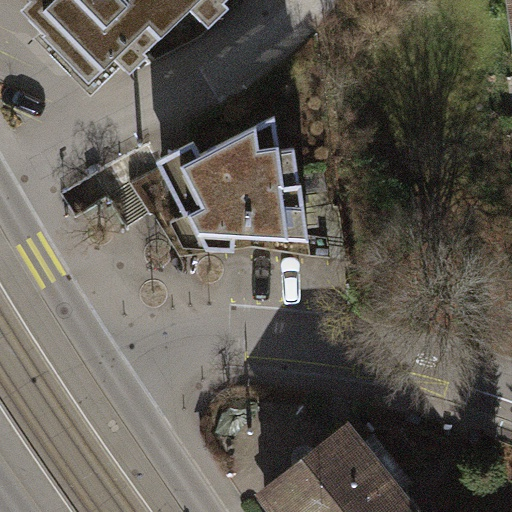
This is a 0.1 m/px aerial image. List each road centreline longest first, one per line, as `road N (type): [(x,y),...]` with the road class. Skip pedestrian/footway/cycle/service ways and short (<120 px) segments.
road 1 (residential): [(100,352),(124,342),(236,335),(406,358),(511,392)]
road 2 (secondary): [(100,352),(0,187)]
road 3 (secondary): [(207,511),(100,352)]
